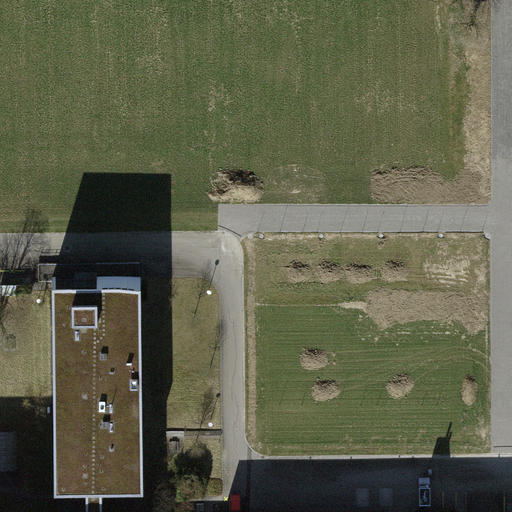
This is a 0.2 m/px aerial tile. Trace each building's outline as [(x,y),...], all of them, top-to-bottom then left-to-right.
[(139,275),(53,276),(55,481),(85,482),(101,482),(142,483),(139,275)] [(0,294),(15,294),(15,282),(0,282),(0,294)] [(31,282),(15,282),(15,294),(31,293),(31,282)] [(17,429),(0,429),(0,467),(17,467),(17,429)] [(101,511),(101,482),(85,482),(85,511),(101,511)]
